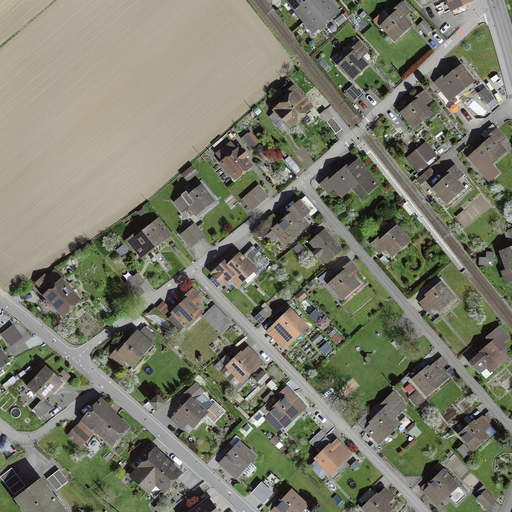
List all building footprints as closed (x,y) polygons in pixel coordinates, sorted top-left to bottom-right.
[(310,0),(291,0),(299,10),(310,0)] [(329,2),(328,0),(310,0),(299,10),(307,20),(329,2)] [(446,0),(451,9),(471,0),(446,0)] [(338,12),(329,2),(307,20),(315,30),(338,12)] [(402,4),(380,24),(394,39),(409,25),(403,18),(409,12),(402,4)] [(423,21),(418,26),(426,35),(431,30),(423,21)] [(360,44),(338,64),(351,78),(367,65),(360,57),(367,51),(360,44)] [(446,74),(435,82),(442,91),(438,94),(448,108),(460,98),(456,93),(472,81),(461,66),(447,77),(446,74)] [(483,84),(479,87),(482,91),(479,93),(487,103),(497,95),(491,87),(487,90),(483,84)] [(286,102),(300,117),(311,108),(294,89),(289,93),(292,97),(286,102)] [(424,92),(401,110),(414,127),(430,114),(423,105),(430,100),(424,92)] [(300,117),(286,102),(274,111),(288,128),(300,117)] [(331,115),(324,121),(335,134),(342,129),(331,115)] [(505,139),(493,124),(482,134),(488,141),(469,157),(488,180),(498,172),(491,163),(505,152),(499,144),(505,139)] [(249,134),(243,139),(251,149),(257,144),(249,134)] [(435,155),(425,142),(407,157),(417,170),(435,155)] [(232,143),(217,154),(235,178),(250,166),(243,158),(247,155),(243,150),(239,153),(232,143)] [(332,175),(321,184),(329,193),(333,189),(340,197),(352,187),(362,198),(378,185),(358,163),(349,171),(346,168),(335,178),(332,175)] [(463,175),(455,166),(443,175),(445,178),(435,187),(447,201),(463,188),(456,180),(463,175)] [(192,168),(184,175),(188,181),(197,174),(192,168)] [(187,191),(176,200),(182,209),(187,205),(194,214),(211,202),(200,186),(189,194),(187,191)] [(257,187),(242,200),(250,210),(266,196),(257,187)] [(308,212),(300,203),(289,211),(291,214),(270,231),(275,238),(278,235),(283,242),(306,224),(301,218),(308,212)] [(156,218),(126,239),(139,257),(168,235),(156,218)] [(192,226),(182,234),(192,245),(201,238),(192,226)] [(383,234),(372,243),(378,251),(384,245),(392,255),(408,241),(396,227),(385,236),(383,234)] [(326,231),(309,243),(324,263),(340,251),(326,231)] [(511,247),(501,251),(507,271),(503,273),(506,281),(511,279),(511,247)] [(225,262),(214,273),(223,284),(232,276),(238,283),(243,278),(246,281),(266,262),(254,249),(243,259),(240,255),(228,266),(225,262)] [(485,258),(480,257),(479,264),(487,265),(487,258),(493,259),(494,253),(486,252),(485,258)] [(350,264),(328,282),(342,297),(357,284),(350,277),(357,272),(350,264)] [(137,273),(126,282),(130,287),(136,283),(138,286),(144,282),(137,273)] [(61,281),(46,294),(62,313),(77,300),(61,281)] [(442,284),(420,301),(428,310),(434,305),(438,311),(453,299),(442,284)] [(193,291),(172,311),(185,325),(200,312),(193,305),(200,299),(193,291)] [(290,311),(270,330),(284,346),(305,327),(290,311)] [(224,317),(214,326),(220,333),(230,324),(224,317)] [(492,342),(471,361),(485,377),(506,359),(497,349),(509,338),(499,327),(487,337),(492,342)] [(134,329),(110,356),(118,363),(123,357),(131,364),(144,349),(148,353),(154,347),(134,329)] [(247,348),(227,366),(240,380),(260,362),(247,348)] [(439,358),(414,379),(427,394),(446,378),(438,369),(444,364),(439,358)] [(45,368),(28,386),(42,399),(50,390),(52,392),(61,383),(45,368)] [(192,400),(174,419),(187,432),(205,413),(194,403),(204,392),(195,384),(185,394),(192,400)] [(283,399),(271,411),(286,426),(305,406),(286,386),(278,394),(283,399)] [(367,414),(358,422),(377,443),(398,423),(393,418),(405,407),(393,394),(381,406),(384,409),(373,420),(367,414)] [(158,395),(151,401),(157,409),(164,403),(158,395)] [(113,411),(100,400),(84,419),(94,428),(111,443),(126,427),(111,414),(113,411)] [(481,415),(459,434),(473,449),(487,437),(483,432),(490,426),(481,415)] [(80,444),(94,428),(84,419),(70,434),(80,444)] [(320,431),(308,441),(314,447),(325,437),(320,431)] [(337,440),(317,458),(329,472),(349,454),(337,440)] [(239,444),(221,463),(234,476),(253,457),(239,444)] [(176,474),(148,449),(133,465),(138,471),(133,476),(147,489),(154,481),(163,489),(176,474)] [(11,468),(0,475),(0,476),(12,494),(24,486),(11,468)] [(59,469),(47,479),(56,490),(68,481),(59,469)] [(441,469),(422,487),(438,504),(457,486),(441,469)] [(64,511),(41,480),(17,498),(27,511),(64,511)] [(484,487),(475,495),(487,509),(496,502),(484,487)] [(361,497),(366,502),(375,493),(370,488),(361,497)] [(384,490),(364,508),(368,511),(387,511),(390,510),(386,504),(392,499),(384,490)] [(277,498),(269,507),(274,511),(298,511),(306,504),(292,492),(281,503),(277,498)] [(218,511),(210,499),(191,511),(218,511)]
